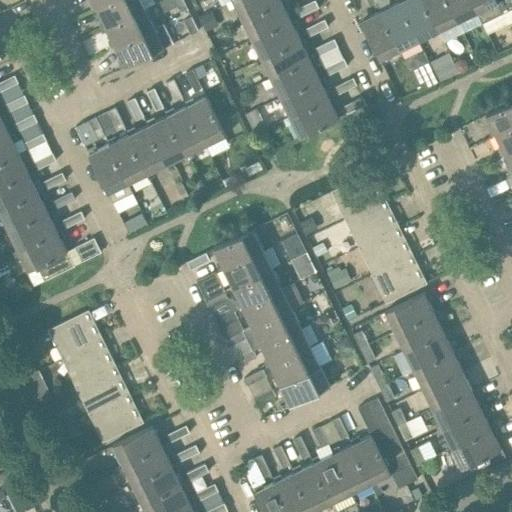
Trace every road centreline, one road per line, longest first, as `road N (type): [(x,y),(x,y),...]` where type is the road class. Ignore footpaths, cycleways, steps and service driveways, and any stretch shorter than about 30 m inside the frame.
road 1 (residential): [(218,455),(191,403),(166,381),(126,291)]
road 2 (residential): [(489,323),(405,155)]
road 3 (residential): [(218,455),(371,381)]
road 4 (unclassified): [(64,511),(0,375)]
road 5 (residential): [(106,247),(51,120)]
road 6 (residential): [(511,265),(454,147)]
road 7 (residential): [(93,98),(206,40)]
